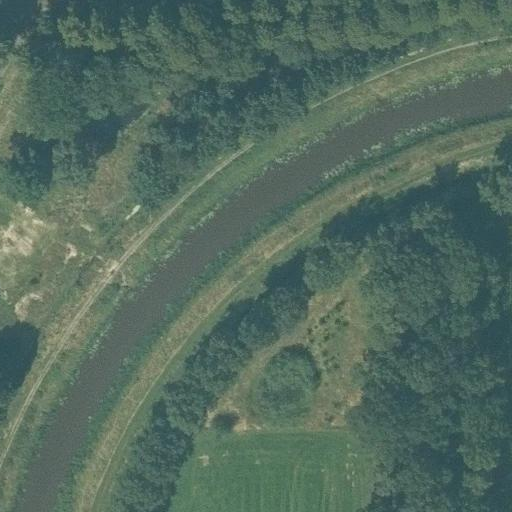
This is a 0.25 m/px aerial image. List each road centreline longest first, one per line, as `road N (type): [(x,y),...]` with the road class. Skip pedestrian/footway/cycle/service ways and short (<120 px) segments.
road 1 (track): [(0,473),(38,385),(115,277),(165,214),(230,154),(378,79),(511,37)]
road 2 (track): [(94,511),(144,403),(182,345),(241,284),(382,187),(511,144)]
road 3 (track): [(97,25),(280,0)]
